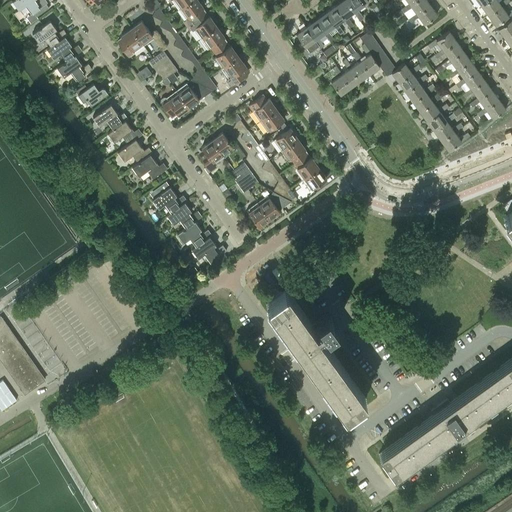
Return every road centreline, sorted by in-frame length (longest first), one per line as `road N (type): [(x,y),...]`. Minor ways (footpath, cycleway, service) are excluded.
road 1 (residential): [(227,276),(347,440),(402,399)]
road 2 (residential): [(227,276),(365,176)]
road 3 (tertiary): [(365,176),(388,194),(411,197),(511,158)]
road 4 (residential): [(311,272),(402,399)]
road 5 (tertiary): [(365,176),(281,60)]
road 6 (residential): [(170,142),(281,60)]
road 7 (residential): [(402,399),(494,332),(511,333)]
road 8 (unknown): [(353,303),(386,301),(448,366)]
